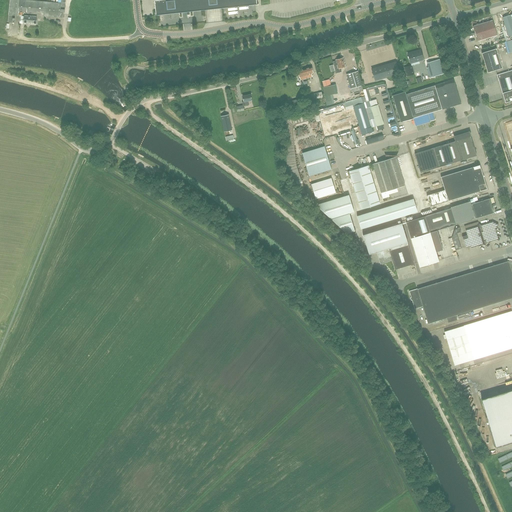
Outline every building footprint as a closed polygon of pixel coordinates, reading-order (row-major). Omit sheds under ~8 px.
[(64,18),(65,4),(23,0),(10,0),(8,22),(14,23),(14,20),(15,20),(15,18),(15,17),(16,13),(19,13),(19,11),(44,13),(44,15),(45,15),(45,16),(64,18)] [(154,0),(156,15),(205,10),(257,4),(256,0),(154,0)] [(511,14),(510,15),(504,17),(502,17),(504,22),(508,36),(511,35),(511,14)] [(36,25),(37,17),(24,16),(24,24),(36,25)] [(478,41),(497,35),(492,20),(473,26),(478,41)] [(502,68),(500,59),(496,48),(482,53),(488,72),(502,68)] [(411,63),(423,59),(421,49),(408,53),(411,63)] [(340,68),(345,67),(342,58),(336,60),(340,72),(341,72),(340,68)] [(430,62),(434,77),(444,74),(439,59),(430,62)] [(340,72),(336,60),(337,61),(333,62),(333,65),(332,65),(332,68),(334,68),(336,73),(340,72)] [(375,81),(399,73),(396,63),(387,66),(386,64),(371,69),(375,81)] [(297,71),(299,77),(300,77),(301,80),(309,77),(309,76),(311,75),(311,74),(313,73),(312,66),(297,71)] [(511,70),(497,75),(505,102),(511,100),(511,70)] [(346,74),(350,89),(362,85),(358,71),(346,74)] [(400,122),(414,118),(416,125),(435,120),(433,112),(461,103),(454,79),(406,94),(405,91),(392,95),(400,122)] [(323,97),(321,92),(306,95),(308,100),(323,97)] [(248,101),(252,100),(251,94),(243,96),(244,102),(242,102),(243,105),(236,106),(237,112),(244,110),(243,106),(249,105),(248,101)] [(362,135),(372,132),(363,103),(353,106),(362,135)] [(354,109),(323,118),(326,128),(331,127),(333,133),(359,125),(354,109)] [(221,116),(224,132),(232,130),(229,114),(221,116)] [(448,164),(462,160),(477,155),(471,136),(470,136),(469,132),(455,137),(456,141),(445,144),(433,148),(438,167),(448,164)] [(418,157),(424,155),(420,143),(414,145),(418,157)] [(324,146),(302,153),(309,176),(331,169),(324,146)] [(385,160),(372,164),(381,193),(405,185),(396,156),(385,155),(385,160)] [(368,165),(349,171),(361,209),(380,204),(368,165)] [(487,189),(480,165),(441,177),(445,190),(427,195),(430,206),(487,189)] [(311,184),(315,198),(336,192),(331,178),(311,184)] [(354,213),(348,196),(314,206),(353,242),(357,241),(349,215),(354,213)] [(450,207),(451,208),(441,211),(446,227),(456,224),(475,218),(494,213),(490,198),(471,204),(470,201),(450,207)] [(413,199),(357,216),(361,229),(417,212),(413,199)] [(441,211),(425,216),(406,222),(411,238),(419,267),(439,261),(439,260),(437,255),(436,253),(442,251),(436,230),(446,227),(441,211)] [(495,230),(498,224),(493,221),(481,225),(479,224),(477,226),(465,230),(467,235),(462,237),(465,247),(470,245),(471,247),(483,244),(485,245),(487,243),(498,239),(495,230)] [(395,270),(414,264),(408,245),(401,223),(363,235),(368,253),(388,247),(390,252),(392,260),(395,270)] [(377,252),(380,264),(389,262),(389,261),(392,260),(390,252),(388,247),(368,253),(369,254),(377,252)] [(428,323),(446,318),(448,323),(457,320),(456,315),(511,297),(511,259),(508,259),(507,261),(508,261),(409,291),(415,309),(423,306),(428,323)] [(511,320),(509,312),(444,331),(445,335),(443,335),(444,339),(446,339),(454,365),(511,347),(511,320)] [(511,388),(480,399),(495,447),(511,441),(511,388)]
